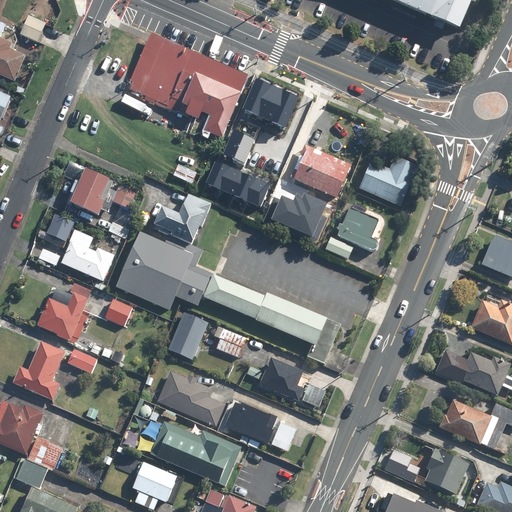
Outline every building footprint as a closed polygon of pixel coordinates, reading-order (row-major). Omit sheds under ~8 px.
[(399,0),(461,25),(471,0),(399,0)] [(48,25),(30,17),(22,37),(40,44),(48,25)] [(14,44),(2,39),(8,27),(0,23),(0,76),(17,84),(29,58),(11,50),(14,44)] [(190,56),(152,40),(127,97),(165,113),(190,56)] [(249,82),(190,56),(169,104),(191,113),(185,127),(222,143),(249,82)] [(13,98),(0,92),(0,122),(2,123),(13,98)] [(230,189),(254,135),(239,129),(215,182),(230,189)] [(254,135),(230,189),(258,201),(268,178),(277,182),(289,156),(274,149),(275,145),(254,135)] [(353,165),(306,146),(297,168),(287,164),(274,196),(298,206),(306,188),(303,187),(305,184),(339,198),(353,165)] [(395,157),(390,170),(373,162),(361,190),(402,208),(420,168),(395,157)] [(199,174),(179,165),(174,176),(194,184),(199,174)] [(112,180),(88,170),(73,204),(101,216),(107,202),(103,200),(112,180)] [(140,192),(121,184),(114,203),(132,210),(140,192)] [(213,205),(190,195),(181,214),(164,207),(156,225),(174,233),(173,236),(193,244),(201,226),(204,227),(213,205)] [(339,237),(372,251),(374,252),(376,251),(378,250),(379,249),(380,247),(380,245),(379,243),(378,241),(373,239),(381,221),(352,209),(345,225),(342,224),(339,230),(342,231),(339,237)] [(125,210),(121,219),(133,224),(137,215),(125,210)] [(67,244),(77,223),(57,213),(47,234),(67,244)] [(113,222),(108,231),(127,241),(132,232),(113,222)] [(200,308),(214,273),(192,264),(196,254),(141,232),(118,288),(167,308),(172,297),(200,308)] [(511,278),(511,240),(496,234),(483,267),(511,278)] [(355,248),(332,238),(326,250),(350,260),(355,248)] [(100,249),(98,254),(73,242),(63,263),(104,283),(117,257),(100,249)] [(267,297),(216,276),(206,298),(257,320),(257,321),(314,345),(308,358),(326,366),(343,326),(268,294),(267,297)] [(76,294),(70,307),(51,299),(39,326),(59,335),(58,337),(70,342),(70,340),(72,341),(91,300),(89,299),(92,291),(76,284),(72,293),(76,294)] [(511,304),(488,295),(474,330),(511,344),(511,304)] [(134,308),(115,300),(106,320),(126,328),(134,308)] [(210,323),(186,313),(170,350),(194,361),(210,323)] [(215,337),(221,339),(217,349),(240,359),(249,339),(220,327),(215,337)] [(67,353),(43,343),(30,371),(22,367),(14,384),(54,401),(61,386),(54,383),(67,353)] [(511,392),(511,377),(509,376),(511,369),(511,362),(496,355),(494,360),(474,351),(470,359),(448,349),(437,372),(499,400),(504,389),(511,392)] [(98,360),(75,350),(69,364),(91,374),(98,360)] [(273,358),(261,386),(301,403),(306,390),(300,387),(306,372),(273,358)] [(227,405),(210,398),(211,394),(208,387),(198,383),(199,380),(190,376),(189,379),(172,371),(158,403),(217,428),(227,405)] [(327,392),(310,385),(303,401),(320,408),(327,392)] [(26,405),(24,409),(11,403),(10,405),(4,402),(0,410),(0,444),(28,457),(47,414),(26,405)] [(276,431),(274,431),(279,418),(271,414),(270,416),(243,403),(242,405),(237,403),(226,427),(270,446),(276,431)] [(484,446),(494,419),(451,403),(441,430),(484,446)] [(511,426),(511,411),(498,406),(494,419),(484,446),(497,451),(508,425),(511,426)] [(91,408),(87,417),(98,422),(102,412),(91,408)] [(204,431),(201,437),(166,422),(152,454),(158,457),(158,458),(220,484),(227,487),(244,448),(204,431)] [(298,431),(281,424),(272,445),(288,452),(298,431)] [(67,450),(39,438),(29,460),(56,472),(67,450)] [(472,462),(434,449),(428,468),(431,469),(426,482),(460,494),(472,462)] [(406,478),(414,458),(394,450),(386,470),(406,478)] [(511,453),(507,451),(502,460),(511,464),(511,453)] [(49,471),(23,460),(15,478),(41,489),(49,471)] [(179,478),(146,463),(134,490),(141,492),(136,503),(156,511),(160,501),(168,504),(179,478)] [(479,497),(474,510),(479,511),(511,511),(511,486),(502,482),(501,487),(489,483),(483,499),(479,497)] [(79,511),(81,509),(33,488),(22,511),(79,511)] [(256,511),(258,507),(228,495),(225,504),(222,503),(225,496),(213,490),(208,503),(206,502),(202,511),(256,511)] [(387,493),(378,511),(445,511),(419,501),(418,506),(387,493)]
